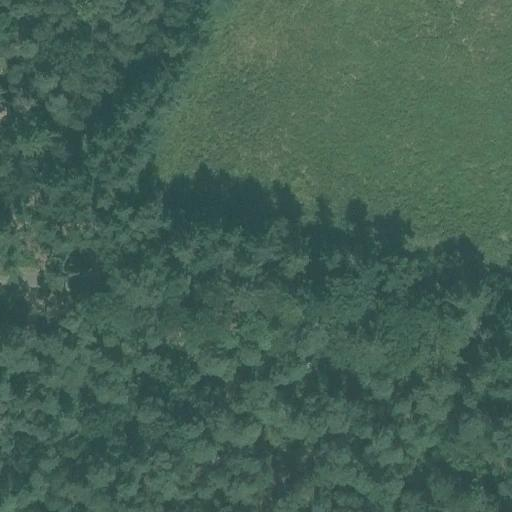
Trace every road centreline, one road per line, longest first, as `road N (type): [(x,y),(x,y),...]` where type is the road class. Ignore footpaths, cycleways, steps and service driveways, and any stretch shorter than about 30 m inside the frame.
road 1 (residential): [(511,336),(0,274)]
road 2 (track): [(267,306),(216,451)]
